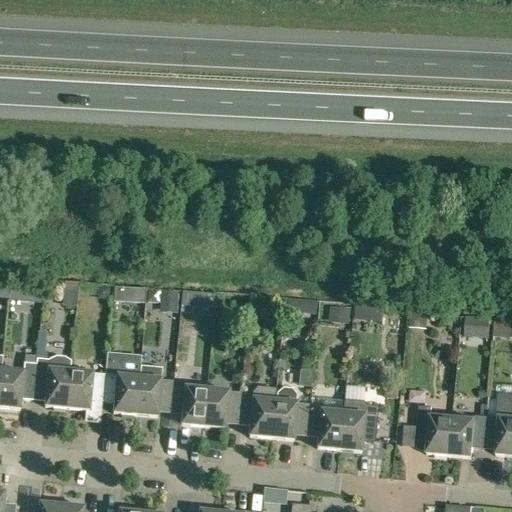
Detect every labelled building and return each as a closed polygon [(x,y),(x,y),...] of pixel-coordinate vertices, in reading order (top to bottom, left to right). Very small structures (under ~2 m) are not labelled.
[(10,282),(8,298),(24,300),(26,283),(10,282)] [(63,285),(62,297),(77,298),(78,286),(63,285)] [(78,286),(77,295),(95,296),(96,287),(78,286)] [(97,288),(96,299),(108,300),(109,288),(97,288)] [(115,289),(114,304),(144,305),(144,291),(115,289)] [(160,291),(158,312),(176,314),(178,293),(160,291)] [(202,294),(200,309),(215,310),(216,295),(202,294)] [(318,305),(306,304),(301,303),(300,314),(317,316),(318,305)] [(368,311),(368,323),(380,324),(381,312),(368,311)] [(427,316),(409,314),(407,329),(425,331),(427,316)] [(489,322),(466,321),(465,339),(488,340),(489,322)] [(39,334),(38,345),(46,346),(47,334),(39,334)] [(49,361),(37,360),(33,402),(34,397),(45,398),(45,409),(67,411),(71,368),(70,368),(70,373),(66,373),(66,363),(64,360),(53,359),(49,361)] [(0,409),(20,412),(21,401),(33,402),(37,360),(36,360),(36,366),(24,364),(23,374),(1,372),(0,384),(0,409)] [(140,367),(139,375),(135,417),(157,419),(158,409),(170,410),(170,415),(173,383),(161,382),(162,370),(140,367)] [(84,369),(71,368),(67,411),(89,413),(90,402),(102,403),(104,376),(88,375),(84,369)] [(114,404),(113,410),(113,415),(135,417),(139,375),(126,373),(121,378),(104,376),(102,403),(114,404)] [(173,383),(170,415),(182,416),(181,427),(203,429),(207,386),(194,385),(189,389),(173,388),(173,383)] [(207,386),(203,429),(225,431),(226,420),(238,421),(238,427),(241,394),(207,391),(208,386),(207,386)] [(306,439),(306,438),(309,406),(294,405),(294,396),(291,392),(280,391),(276,394),(275,403),(271,440),(293,443),(294,432),(306,433),(306,439)] [(241,394),(238,427),(250,428),(249,438),(271,440),(275,403),(241,399),(241,394)] [(375,445),(377,418),(378,409),(364,408),(362,404),(344,403),(343,415),(339,452),(361,454),(362,449),(365,449),(365,444),(375,445)] [(309,406),(306,438),(318,440),(317,450),(339,452),(343,415),(309,411),(309,406)] [(428,446),(427,451),(427,456),(449,458),(453,416),(439,414),(434,419),(430,419),(431,409),(419,408),(415,444),(428,446)] [(503,420),(487,418),(484,451),(485,445),(497,447),(496,457),(511,458),(511,415),(509,415),(503,420)] [(466,417),(453,416),(449,458),(471,460),(472,450),(484,451),(487,418),(474,417),(474,423),(470,422),(466,417)] [(4,495),(0,494),(0,511),(15,511),(16,506),(3,505),(4,495)]
